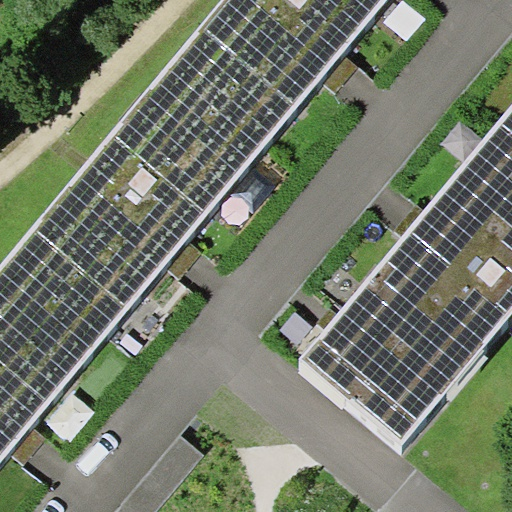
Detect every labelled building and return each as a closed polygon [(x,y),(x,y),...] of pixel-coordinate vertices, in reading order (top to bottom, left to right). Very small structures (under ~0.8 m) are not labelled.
[(221,0),(0,264),(0,461),(8,451),(20,438),(30,425),(164,266),(175,252),(186,239),(321,79),(332,65),(342,53),(386,0),(221,0)] [(358,66),(342,53),(332,65),(321,79),(336,92),(358,66)] [(325,328),(299,359),(401,445),(511,312),(511,103),(423,210),(413,223),(402,236),(336,314),(332,319),(325,328)] [(416,204),(395,230),(402,236),(413,223),(423,210),(416,204)] [(175,252),(164,266),(178,278),(200,251),(186,239),(175,252)] [(332,319),(336,314),(330,309),(319,323),(325,328),(332,319)] [(46,439),(30,425),(20,438),(8,451),(24,465),(46,439)]
